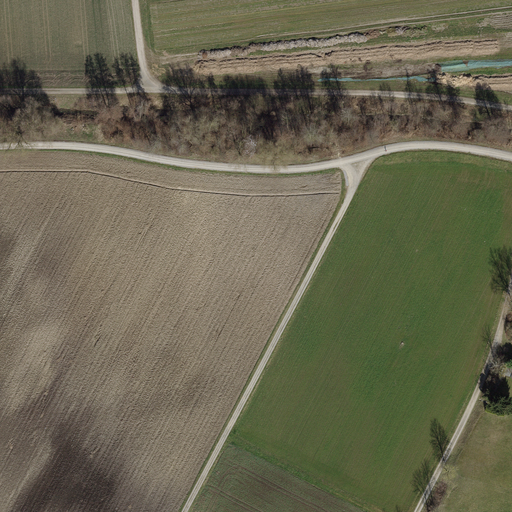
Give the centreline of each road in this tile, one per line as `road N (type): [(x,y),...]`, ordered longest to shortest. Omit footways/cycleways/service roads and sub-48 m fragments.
road 1 (track): [(0,144),(283,170),(392,147),(458,145),(511,157)]
road 2 (track): [(511,109),(440,94),(0,93)]
road 3 (track): [(184,511),(345,206),(354,161)]
road 4 (track): [(417,511),(491,358),(511,286)]
